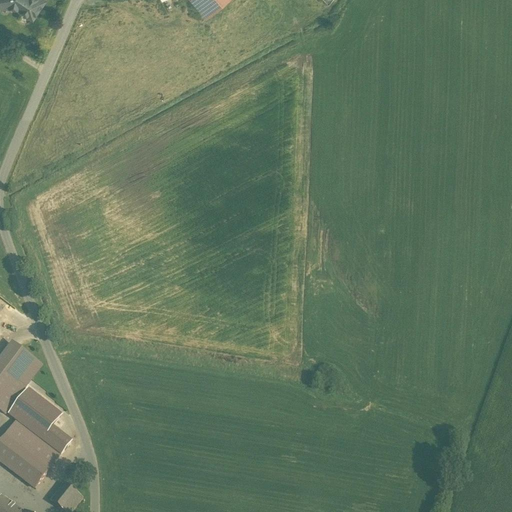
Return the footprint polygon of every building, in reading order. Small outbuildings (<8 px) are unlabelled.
[(2,0),(3,5),(5,5),(4,4),(14,3),(24,9),(23,10),(32,16),(33,15),(33,14),(38,7),(43,0),(2,0)] [(224,0),(194,0),(207,15),(224,0)] [(44,368),(12,344),(0,359),(0,413),(6,417),(44,368)] [(8,417),(17,423),(0,444),(0,465),(35,492),(73,442),(54,428),(63,417),(29,390),(8,417)] [(77,511),(86,501),(67,488),(54,506),(62,511),(77,511)] [(21,511),(3,498),(0,501),(0,511),(21,511)]
